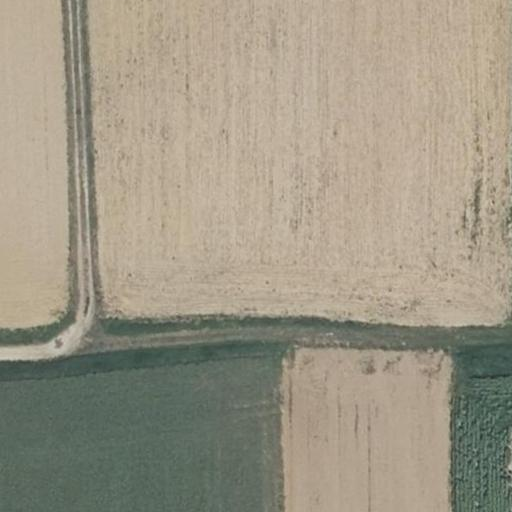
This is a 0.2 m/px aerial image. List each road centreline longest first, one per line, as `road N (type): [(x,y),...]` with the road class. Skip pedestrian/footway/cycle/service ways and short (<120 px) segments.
road 1 (track): [(0,342),(216,326),(338,329)]
road 2 (track): [(78,0),(88,336)]
